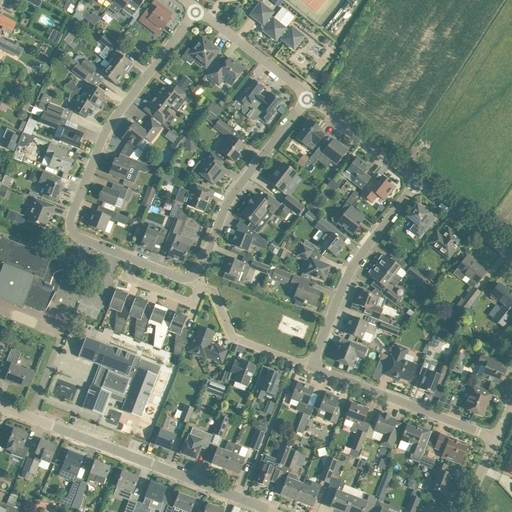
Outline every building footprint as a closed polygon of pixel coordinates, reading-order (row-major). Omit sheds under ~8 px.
[(114,0),(112,2),(108,8),(116,14),(121,9),(122,10),(131,17),(137,10),(142,4),(144,0),(114,0)] [(87,6),(78,2),(75,11),(83,17),(87,6)] [(294,50),(304,36),(291,26),(287,30),(286,29),(287,28),(286,28),(294,18),(282,8),(274,18),(273,17),(272,18),(271,17),(274,13),(261,2),(251,15),(262,25),(261,26),(262,28),(264,30),(263,31),(275,41),(280,35),(283,38),(281,40),(294,50)] [(169,18),(172,14),(160,4),(152,14),(147,10),(139,20),(152,31),(156,25),(162,30),(171,19),(169,18)] [(0,24),(12,31),(16,23),(0,15),(0,24)] [(58,32),(53,42),(57,45),(63,35),(58,32)] [(113,52),(111,50),(116,44),(104,35),(99,41),(106,46),(99,55),(104,59),(124,75),(132,65),(124,59),(114,51),(113,52)] [(0,46),(11,52),(12,51),(14,46),(15,45),(0,38),(0,46)] [(206,68),(219,51),(204,39),(200,39),(191,52),(196,56),(194,59),(206,68)] [(85,59),(80,56),(77,56),(73,61),(90,73),(92,75),(97,68),(85,59)] [(231,85),(237,77),(243,69),(229,58),(222,68),(215,63),(209,71),(206,75),(219,86),(224,80),(231,85)] [(90,73),(73,61),(70,59),(66,64),(72,70),(72,71),(84,80),(90,73)] [(116,85),(124,75),(104,59),(100,64),(102,66),(98,71),(116,85)] [(181,80),(177,85),(184,91),(188,85),(181,80)] [(247,115),(246,116),(248,118),(249,117),(252,120),(259,119),(265,124),(276,111),(275,110),(281,102),(272,94),(266,102),(258,95),(263,88),(254,80),(247,90),(246,89),(239,97),(236,101),(242,106),(243,112),(247,115)] [(104,93),(95,88),(88,83),(84,90),(80,88),(74,91),(73,93),(96,107),(98,108),(104,98),(102,97),(104,93)] [(189,96),(184,92),(177,86),(172,91),(164,85),(156,95),(170,106),(177,112),(189,96)] [(19,99),(24,98),(21,87),(11,90),(13,98),(18,97),(19,99)] [(96,107),(73,93),(71,92),(70,94),(68,102),(72,104),(70,109),(77,114),(86,119),(88,115),(90,116),(96,107)] [(167,111),(170,106),(156,95),(148,106),(156,112),(152,117),(167,129),(171,123),(167,119),(171,115),(167,111)] [(49,104),(41,101),(38,109),(44,111),(60,118),(64,109),(49,103),(49,104)] [(281,106),(277,111),(282,115),(286,110),(281,106)] [(67,120),(60,118),(44,111),(39,123),(56,130),(53,136),(60,139),(59,142),(78,149),(79,150),(82,143),(80,143),(82,138),(84,133),(74,129),(65,125),(67,120)] [(220,120),(216,117),(212,122),(216,125),(214,127),(226,136),(232,129),(220,120)] [(134,124),(123,138),(130,144),(124,156),(129,158),(136,160),(141,153),(150,142),(162,127),(158,125),(150,119),(142,130),(134,124)] [(321,129),(310,120),(308,122),(307,121),(303,126),(304,127),(296,138),(307,147),(307,146),(312,150),(315,146),(316,146),(324,135),(319,131),(321,129)] [(23,121),(18,131),(22,133),(23,133),(25,129),(25,128),(27,123),(23,121)] [(15,143),(18,136),(9,132),(2,147),(13,152),(17,144),(15,143)] [(31,136),(24,133),(23,133),(22,133),(21,136),(17,145),(23,147),(32,143),(33,140),(34,137),(31,136)] [(244,147),(236,140),(231,136),(219,150),(226,156),(234,162),(240,154),(239,153),(244,147)] [(34,137),(33,140),(34,141),(35,143),(48,148),(48,147),(50,144),(34,137)] [(183,142),(178,138),(177,137),(171,145),(178,150),(183,142)] [(336,165),(342,158),(348,150),(333,139),(322,153),(322,154),(336,165)] [(68,151),(59,147),(50,144),(48,147),(48,148),(42,164),(68,174),(73,161),(65,158),(68,151)] [(17,145),(12,158),(22,162),(25,155),(21,153),(23,147),(17,145)] [(318,149),(308,161),(313,165),(322,154),(322,153),(318,149)] [(221,161),(213,155),(210,152),(202,163),(200,161),(191,171),(194,173),(193,174),(196,177),(197,176),(199,178),(201,175),(205,179),(213,185),(218,179),(220,181),(225,173),(217,166),(221,161)] [(139,161),(129,158),(120,154),(117,160),(115,159),(108,174),(118,178),(133,183),(138,171),(135,170),(139,161)] [(309,159),(304,154),(297,163),(303,167),(309,159)] [(351,165),(346,171),(356,178),(353,183),(362,190),(365,186),(371,179),(364,174),(369,167),(357,157),(351,165)] [(297,174),(291,170),(283,163),(274,176),(272,174),(267,181),(282,193),(297,174)] [(62,178),(52,175),(43,171),(39,182),(46,185),(42,195),(48,197),(57,201),(63,187),(59,185),(62,178)] [(3,177),(1,183),(1,184),(7,186),(10,179),(3,177)] [(369,184),(361,194),(372,202),(377,195),(383,200),(389,193),(390,193),(394,187),(390,184),(391,183),(389,182),(389,183),(382,177),(378,183),(373,179),(369,184)] [(182,190),(177,201),(181,203),(187,205),(194,208),(203,212),(209,197),(211,198),(214,191),(204,188),(193,183),(189,193),(186,191),(182,190)] [(1,184),(0,185),(0,189),(6,193),(9,187),(7,186),(1,184)] [(128,189),(122,187),(113,184),(111,190),(103,187),(101,192),(100,191),(98,196),(100,196),(98,200),(108,203),(115,206),(120,208),(123,200),(128,189)] [(156,189),(150,187),(148,186),(145,194),(153,197),(156,189)] [(350,204),(356,192),(352,190),(346,201),(350,204)] [(150,204),(153,197),(145,194),(141,205),(147,207),(149,203),(150,204)] [(249,206),(242,215),(250,221),(251,222),(247,227),(255,233),(259,228),(256,226),(267,211),(273,215),(280,205),(275,200),(267,194),(263,200),(256,195),(252,200),(251,199),(247,204),(249,206)] [(291,210),(298,215),(303,208),(288,196),(282,203),(286,206),(291,210)] [(55,206),(46,202),(34,198),(30,207),(33,208),(28,221),(35,224),(44,228),(50,212),(52,213),(55,206)] [(314,203),(309,209),(315,213),(320,207),(314,203)] [(346,203),(337,215),(342,219),(339,224),(352,235),(353,234),(354,234),(356,234),(357,233),(357,231),(358,230),(357,229),(361,224),(358,222),(363,215),(351,206),(351,207),(346,203)] [(173,205),(169,217),(174,219),(175,218),(179,208),(173,205)] [(421,236),(430,225),(436,217),(430,213),(429,214),(417,205),(407,217),(415,224),(411,228),(421,236)] [(134,220),(117,213),(99,206),(96,212),(94,211),(88,226),(104,232),(108,221),(113,223),(114,221),(125,225),(126,223),(132,225),(134,220)] [(286,206),(282,211),(287,215),(291,210),(286,206)] [(169,233),(162,252),(169,255),(168,257),(183,263),(189,247),(178,243),(180,238),(177,236),(182,221),(185,223),(189,212),(179,208),(175,218),(174,219),(169,233)] [(25,216),(9,210),(6,219),(22,225),(25,216)] [(337,231),(323,220),(321,218),(314,227),(323,234),(317,242),(319,244),(319,245),(325,250),(326,249),(335,256),(345,244),(341,241),(345,237),(337,231)] [(143,238),(140,246),(151,251),(155,242),(161,245),(160,247),(161,247),(165,238),(167,231),(155,226),(149,224),(147,229),(146,231),(145,230),(143,231),(141,235),(142,238),(143,238)] [(259,236),(255,233),(247,227),(241,234),(236,232),(231,245),(247,252),(251,242),(255,244),(260,246),(262,239),(259,236)] [(448,259),(451,255),(457,247),(456,246),(457,244),(456,244),(459,240),(453,236),(455,234),(448,228),(442,236),(437,232),(428,243),(448,259)] [(68,263),(12,242),(0,237),(0,269),(0,270),(0,299),(22,308),(23,305),(40,311),(41,308),(45,310),(51,301),(50,300),(53,294),(56,295),(68,263)] [(305,242),(304,245),(304,246),(312,250),(314,247),(305,242)] [(303,245),(297,255),(310,263),(306,274),(302,272),(300,278),(305,280),(309,281),(312,276),(315,277),(324,281),(330,266),(312,260),(313,257),(310,256),(313,251),(312,250),(304,246),(304,245),(303,245)] [(232,248),(231,252),(243,257),(244,257),(246,254),(232,248)] [(284,259),(287,252),(279,248),(276,256),(284,259)] [(401,268),(393,262),(385,255),(383,257),(381,256),(376,263),(378,264),(377,266),(399,283),(406,273),(405,273),(400,269),(401,268)] [(474,262),(474,260),(469,256),(468,257),(467,257),(461,265),(453,275),(462,281),(466,275),(477,284),(486,271),(485,271),(484,272),(474,264),(474,263),(474,262)] [(222,278),(234,282),(236,277),(237,277),(239,271),(243,272),(246,266),(266,274),(265,277),(267,278),(271,268),(269,267),(253,260),(243,257),(241,263),(226,257),(221,271),(224,273),(222,278)] [(421,285),(427,278),(411,265),(405,273),(406,273),(421,285)] [(376,267),(374,266),(369,272),(370,274),(369,276),(385,288),(390,282),(394,286),(396,285),(399,283),(377,266),(376,267)] [(291,274),(275,268),(272,267),(271,268),(267,278),(271,279),(297,289),(293,299),(303,303),(303,304),(305,305),(305,304),(314,307),(320,292),(308,287),(310,282),(291,274)] [(493,319),(495,320),(503,326),(511,314),(511,291),(511,293),(499,284),(491,294),(504,304),(493,319)] [(465,314),(480,293),(473,288),(464,300),(461,298),(454,307),(456,308),(452,313),(461,319),(465,314)] [(128,315),(131,308),(123,305),(128,294),(116,289),(108,308),(116,311),(114,331),(121,334),(128,315)] [(375,290),(371,293),(363,289),(362,292),(361,291),(357,300),(355,299),(353,304),(365,308),(362,314),(381,322),(388,324),(390,319),(381,315),(383,309),(382,308),(386,298),(383,296),(375,290)] [(388,290),(384,296),(386,298),(395,305),(399,298),(388,290)] [(141,342),(148,323),(151,316),(143,313),(148,302),(135,297),(131,308),(128,315),(136,318),(134,339),(141,342)] [(160,349),(168,331),(171,324),(163,321),(167,309),(155,304),(151,316),(148,323),(156,326),(154,347),(160,349)] [(180,357),(187,340),(191,331),(190,330),(190,331),(183,328),(187,317),(175,312),(171,324),(168,331),(176,334),(173,355),(180,357)] [(368,323),(353,317),(351,316),(344,333),(361,340),(361,339),(370,342),(372,335),(373,336),(377,327),(367,324),(368,323)] [(381,322),(378,329),(397,336),(400,329),(388,324),(381,322)] [(222,363),(223,360),(227,351),(215,346),(215,348),(209,345),(213,332),(199,327),(195,338),(193,337),(188,352),(206,359),(206,357),(222,363)] [(469,337),(466,328),(459,331),(459,332),(456,336),(461,338),(462,339),(469,337)] [(444,339),(434,336),(430,347),(434,348),(437,347),(439,342),(442,343),(444,339)] [(86,337),(78,357),(99,365),(101,366),(93,386),(90,385),(82,408),(87,410),(87,409),(100,414),(100,415),(102,416),(109,398),(111,393),(125,399),(123,404),(120,410),(141,418),(144,412),(158,376),(161,367),(140,359),(135,357),(136,356),(86,337)] [(337,352),(335,351),(333,357),(335,358),(334,360),(350,366),(352,360),(354,361),(355,360),(357,357),(363,359),(367,348),(350,342),(348,347),(340,344),(337,352)] [(383,372),(382,374),(393,378),(399,381),(400,378),(409,382),(413,373),(416,365),(403,360),(407,350),(396,346),(393,356),(390,355),(389,357),(386,364),(386,365),(383,372)] [(34,372),(27,369),(26,371),(16,367),(21,354),(11,350),(5,365),(5,366),(7,361),(12,363),(5,380),(21,386),(22,384),(28,387),(34,372)] [(381,354),(379,361),(386,364),(389,357),(381,354)] [(502,362),(493,358),(482,354),(478,363),(486,367),(481,377),(498,384),(504,370),(499,368),(501,362),(502,362)] [(230,373),(228,379),(234,381),(234,382),(235,382),(234,384),(239,386),(240,384),(247,387),(252,374),(253,374),(256,368),(254,367),(255,366),(245,362),(242,361),(241,363),(235,361),(231,370),(230,373)] [(442,388),(446,378),(450,369),(441,366),(437,375),(426,370),(423,379),(419,389),(433,394),(436,385),(442,388)] [(224,383),(228,372),(222,370),(218,381),(224,383)] [(276,387),(277,385),(281,376),(268,371),(265,378),(259,376),(255,385),(251,396),(247,406),(253,408),(257,398),(261,400),(264,392),(274,396),(278,388),(276,387)] [(379,384),(388,386),(390,378),(381,375),(379,384)] [(207,380),(203,391),(221,398),(225,387),(207,380)] [(488,391),(490,386),(475,380),(472,385),(488,391)] [(291,399),(289,404),(297,407),(296,411),(310,416),(313,407),(308,405),(314,389),(297,382),(296,385),(295,384),(293,390),(294,391),(291,399)] [(483,416),(487,406),(484,405),(489,392),(488,391),(472,385),(469,393),(472,394),(466,410),(483,416)] [(332,395),(332,394),(326,392),(326,393),(325,393),(321,402),(319,409),(327,412),(324,420),(335,424),(339,415),(342,405),(337,403),(339,398),(332,395)] [(450,403),(453,397),(442,392),(437,406),(449,410),(452,404),(450,403)] [(271,414),(274,403),(268,401),(265,413),(271,414)] [(362,425),(363,422),(368,409),(352,403),(346,419),(344,425),(351,428),(350,431),(357,434),(352,449),(359,452),(366,434),(359,431),(361,425),(362,425)] [(187,423),(192,408),(185,405),(180,420),(187,423)] [(389,416),(384,413),(383,415),(380,414),(374,431),(384,435),(380,444),(391,449),(394,442),(402,422),(389,417),(389,416)] [(166,426),(170,417),(164,414),(160,424),(158,430),(160,431),(155,444),(170,450),(175,436),(165,432),(167,426),(166,426)] [(221,437),(228,419),(220,416),(213,434),(221,437)] [(300,423),(296,432),(303,435),(306,425),(300,423)] [(431,434),(422,431),(407,424),(400,441),(412,445),(409,453),(421,458),(431,434)] [(14,430),(6,450),(12,452),(11,455),(24,459),(29,448),(23,446),(24,445),(27,435),(14,430)] [(257,451),(264,433),(257,430),(250,448),(257,451)] [(206,450),(212,435),(202,431),(200,436),(190,433),(187,442),(186,441),(181,454),(196,459),(200,448),(206,450)] [(466,444),(446,436),(440,434),(439,436),(434,448),(441,451),(441,450),(443,451),(441,457),(460,464),(467,447),(465,447),(466,444)] [(51,459),(52,456),(56,447),(41,441),(33,460),(28,458),(24,467),(23,470),(21,476),(27,479),(29,473),(34,475),(39,463),(40,463),(43,456),(51,459)] [(225,469),(234,444),(228,441),(224,451),(218,448),(212,464),(225,469)] [(244,459),(238,456),(241,447),(234,444),(225,469),(238,474),(242,465),(244,459)] [(284,466),(290,450),(291,448),(282,445),(275,463),(284,466)] [(293,470),(295,465),(298,457),(299,454),(290,450),(284,466),(293,470)] [(79,469),(80,467),(84,457),(68,451),(64,461),(63,463),(64,463),(59,477),(73,482),(67,498),(60,498),(59,503),(70,507),(80,481),(75,479),(76,477),(79,469)] [(511,451),(503,471),(511,475),(511,451)] [(332,475),(337,461),(328,457),(326,464),(319,480),(329,483),(332,475)] [(419,463),(419,464),(433,470),(432,475),(437,477),(433,489),(437,491),(447,494),(450,486),(448,486),(452,475),(447,473),(449,467),(440,463),(422,457),(419,463)] [(381,459),(378,467),(384,469),(387,461),(381,459)] [(362,470),(365,462),(359,460),(356,468),(362,470)] [(106,479),(107,477),(110,467),(94,461),(91,471),(90,473),(87,480),(94,483),(94,481),(103,485),(106,479)] [(371,464),(365,462),(362,471),(368,473),(371,464)] [(260,474),(256,483),(258,484),(259,486),(261,487),(263,487),(265,487),(267,487),(269,482),(277,485),(282,471),(279,470),(277,469),(263,464),(260,474)] [(379,498),(389,472),(386,470),(375,496),(379,498)] [(132,492),(134,487),(138,478),(122,472),(119,481),(117,486),(113,495),(120,498),(124,489),(132,492)] [(391,475),(392,473),(389,472),(379,498),(378,499),(382,500),(391,475)] [(296,501),(303,484),(295,481),(297,476),(289,473),(284,485),(281,495),(296,501)] [(341,511),(345,511),(352,496),(341,492),(345,483),(333,478),(330,485),(327,494),(334,497),(330,508),(341,511)] [(416,482),(410,480),(408,484),(409,488),(414,489),(416,482)] [(79,503),(87,484),(80,481),(70,507),(76,510),(78,503),(79,503)] [(312,507),(316,498),(320,485),(312,482),(311,487),(303,484),(296,501),(312,507)] [(133,511),(146,511),(148,507),(160,511),(163,503),(160,502),(162,498),(166,489),(151,483),(147,492),(145,497),(143,504),(137,502),(133,511)] [(415,511),(420,499),(417,498),(419,492),(414,490),(406,511),(415,511)] [(429,490),(426,495),(432,497),(437,500),(440,494),(434,492),(433,491),(429,490)] [(189,511),(195,500),(179,494),(176,500),(171,497),(168,505),(165,511),(171,511),(174,507),(186,511),(189,511)] [(371,511),(373,507),(376,499),(364,495),(362,500),(352,496),(345,511),(371,511)] [(129,499),(124,511),(133,511),(137,502),(129,499)] [(0,511),(4,511),(5,511),(6,511),(23,511),(16,509),(6,504),(0,501),(0,511)] [(375,508),(373,511),(399,511),(401,507),(390,503),(389,505),(378,501),(375,508)] [(435,505),(430,503),(428,502),(426,508),(437,511),(439,506),(435,505)] [(165,511),(168,505),(163,503),(160,511),(159,511),(165,511)]
